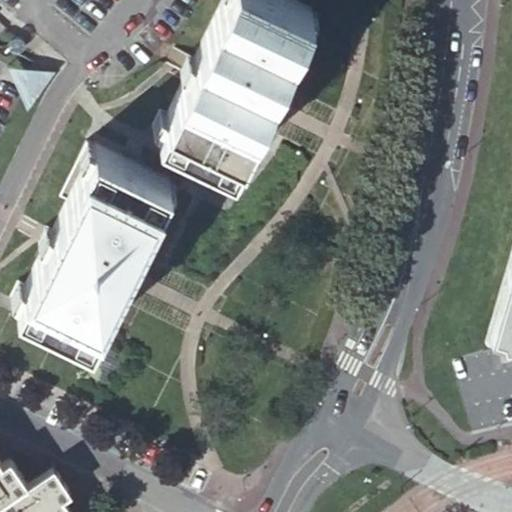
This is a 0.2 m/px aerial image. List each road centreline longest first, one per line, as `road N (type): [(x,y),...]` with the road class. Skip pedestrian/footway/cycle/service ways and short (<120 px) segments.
road 1 (tertiary): [(451,0),(416,228)]
road 2 (tertiary): [(349,434),(382,382),(412,294),(416,228)]
road 3 (tertiary): [(416,228),(324,416)]
road 4 (residential): [(0,410),(172,494)]
road 5 (residential): [(0,216),(60,87),(89,59)]
road 6 (residential): [(349,434),(511,503)]
